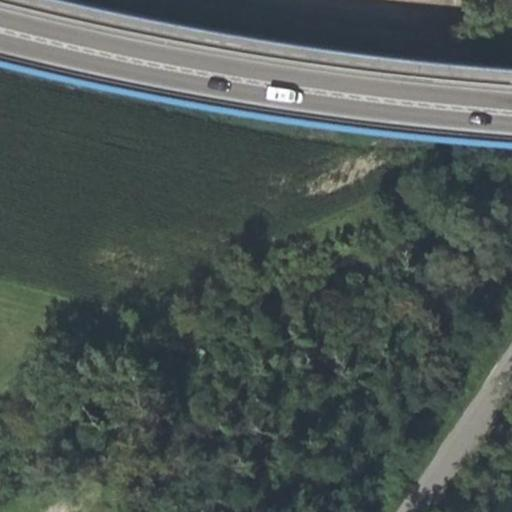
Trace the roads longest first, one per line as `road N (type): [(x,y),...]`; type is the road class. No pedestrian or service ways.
road 1 (primary): [(0,31),(257,86),(511,116)]
road 2 (tertiary): [(511,374),(416,511)]
